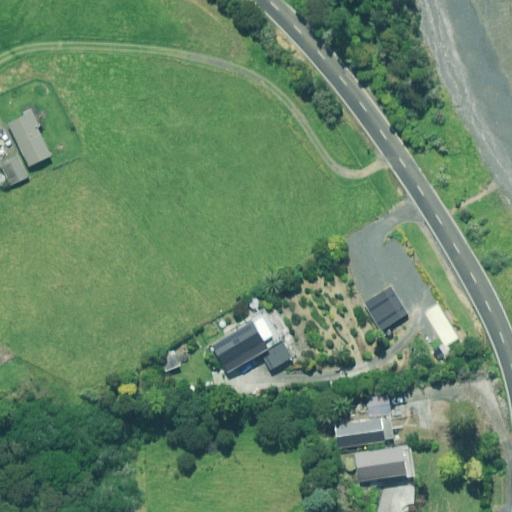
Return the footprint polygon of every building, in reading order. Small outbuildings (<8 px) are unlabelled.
[(29,167),(51,157),(31,110),(8,120),(29,167)] [(11,186),(28,179),(18,157),(1,165),(11,186)] [(382,331),(408,314),(391,288),(365,305),(382,331)] [(274,370),(293,358),(264,314),(211,348),(227,373),(262,351),(274,370)] [(181,367),(174,351),(159,358),(166,374),(181,367)] [(370,417),(391,414),(388,395),(367,398),(370,417)] [(340,448),(393,441),(390,418),(337,425),(340,448)] [(360,482),(407,475),(403,448),(356,455),(360,482)]
